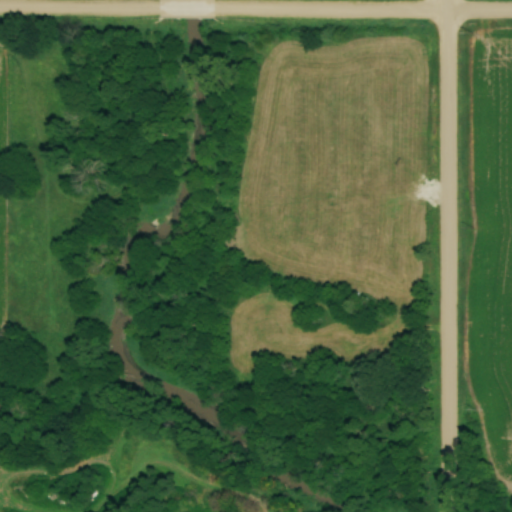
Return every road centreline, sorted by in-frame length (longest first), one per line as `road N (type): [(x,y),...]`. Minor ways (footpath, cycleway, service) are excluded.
road 1 (residential): [(447,511),(443,0)]
road 2 (residential): [(219,11),(511,14)]
road 3 (residential): [(0,11),(160,11)]
